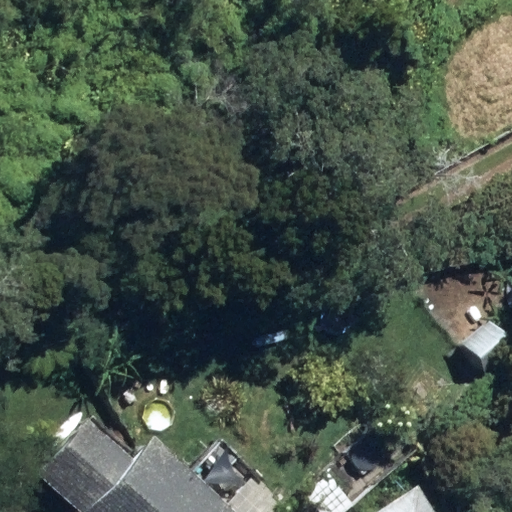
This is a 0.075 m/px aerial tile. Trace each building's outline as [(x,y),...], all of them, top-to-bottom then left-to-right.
[(457,350),(482,378),(508,357),(484,327),(457,350)] [(218,511),(145,448),(124,473),(81,437),(35,489),(62,511),(218,511)] [(198,470),(215,488),(237,467),(220,449),(198,470)] [(303,504),(308,511),(347,511),(328,485),(303,504)] [(384,511),(424,511),(413,494),(384,511)]
